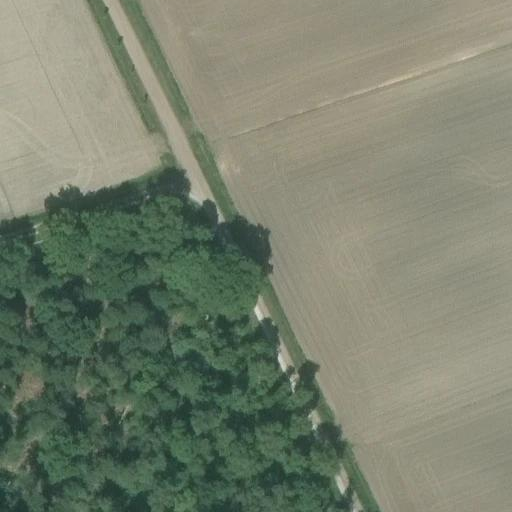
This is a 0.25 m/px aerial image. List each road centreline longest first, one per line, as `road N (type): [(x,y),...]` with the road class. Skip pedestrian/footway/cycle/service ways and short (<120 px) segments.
road 1 (track): [(354,511),(107,0)]
road 2 (track): [(0,244),(194,181)]
